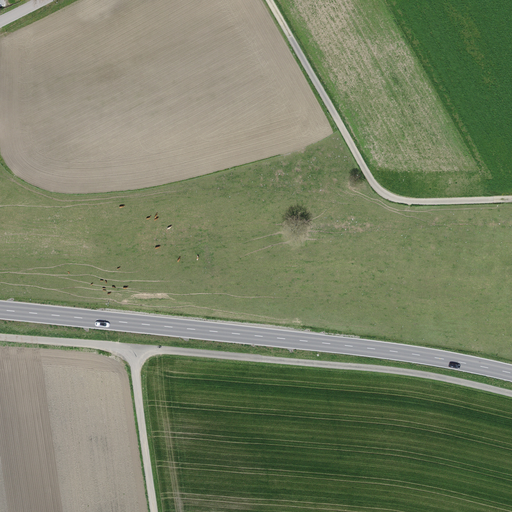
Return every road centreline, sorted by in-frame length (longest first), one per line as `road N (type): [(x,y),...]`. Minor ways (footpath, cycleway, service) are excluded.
road 1 (primary): [(511,372),(404,350),(0,308)]
road 2 (track): [(266,0),(375,186),(418,202),(511,199)]
road 3 (track): [(131,348),(154,511)]
